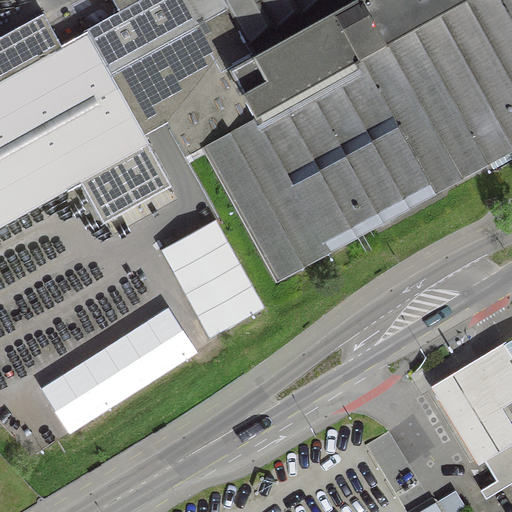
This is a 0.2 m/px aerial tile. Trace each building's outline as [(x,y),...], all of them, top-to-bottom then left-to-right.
[(114,0),(120,10),(84,30),(85,33),(143,136),(168,121),(169,126),(219,56),(233,72),(257,59),(224,0),(114,0)] [(188,160),(205,150),(279,284),(511,155),(511,0),(224,0),(257,59),(233,72),(219,56),(169,126),(188,160)] [(0,80),(0,225),(147,144),(143,136),(85,33),(0,80)] [(265,309),(216,218),(160,248),(209,339),(265,309)] [(169,308),(42,389),(71,434),(198,353),(169,308)] [(511,338),(500,346),(511,366),(511,338)] [(433,379),(480,458),(511,438),(511,420),(499,399),(511,391),(511,366),(500,346),(497,341),(433,379)] [(511,438),(480,458),(494,480),(478,490),(483,498),(511,480),(511,438)]
